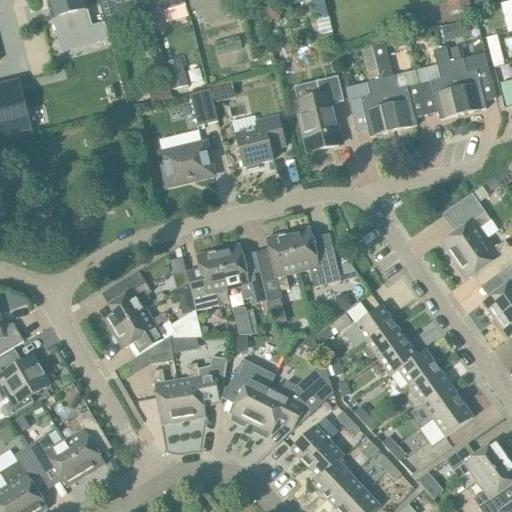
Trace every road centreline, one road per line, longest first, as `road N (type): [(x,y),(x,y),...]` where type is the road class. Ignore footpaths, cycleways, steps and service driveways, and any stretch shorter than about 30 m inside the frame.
road 1 (residential): [(44,292),(142,238),(316,197),(361,202)]
road 2 (residential): [(361,202),(384,220),(511,405)]
road 3 (residential): [(158,485),(44,292)]
road 4 (residential): [(361,202),(378,190),(471,169),(484,145),(501,142)]
road 5 (residential): [(158,485),(222,472),(250,482),(278,511)]
